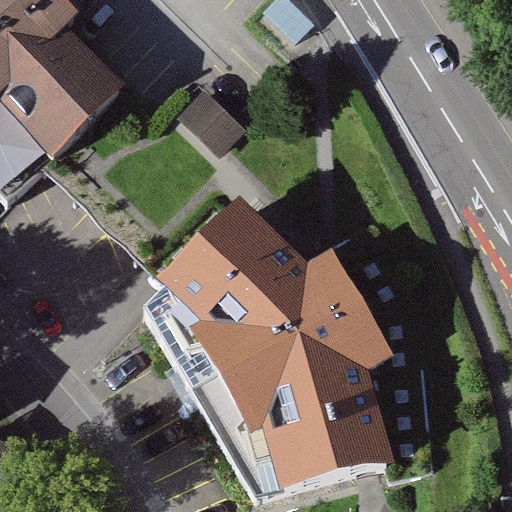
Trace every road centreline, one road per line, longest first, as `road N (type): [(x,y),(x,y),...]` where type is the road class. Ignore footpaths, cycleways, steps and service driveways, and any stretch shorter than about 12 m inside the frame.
road 1 (secondary): [(374,0),(511,224)]
road 2 (residential): [(128,511),(100,459),(0,341)]
